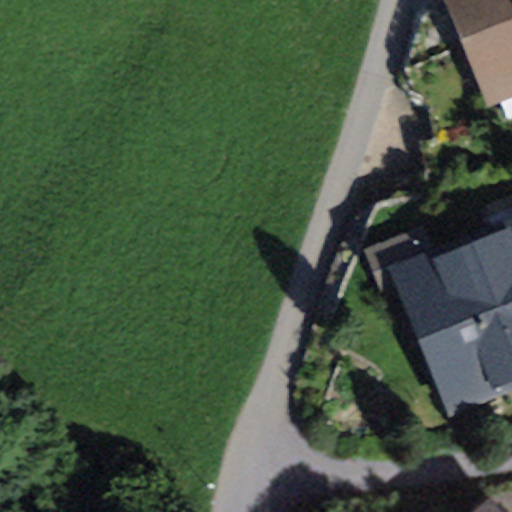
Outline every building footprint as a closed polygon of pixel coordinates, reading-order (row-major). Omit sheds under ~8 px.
[(511,0),(433,0),(453,49),(511,24),(511,0)] [(511,98),(511,24),(453,49),(479,112),(511,98)] [(511,220),(433,252),(383,273),(388,283),(444,421),(511,393),(511,220)] [(383,273),(433,252),(423,227),(358,254),(373,289),(388,283),(383,273)] [(496,511),(481,494),(459,511),(496,511)]
